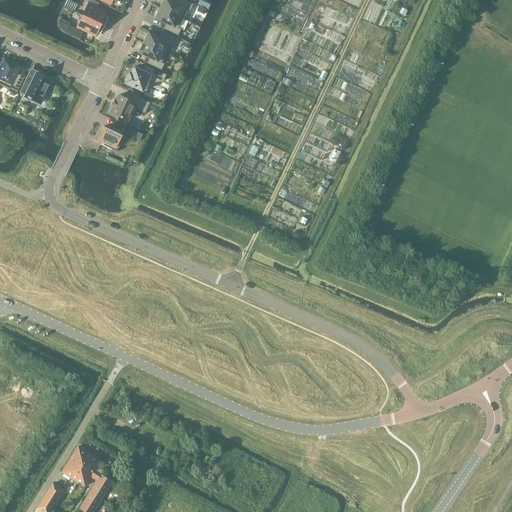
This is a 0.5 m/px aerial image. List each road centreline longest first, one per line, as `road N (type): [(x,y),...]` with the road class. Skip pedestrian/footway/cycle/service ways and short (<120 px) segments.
road 1 (unclassified): [(415,412),(389,371),(349,337),(55,207),(50,183)]
road 2 (unclassified): [(0,300),(278,424),(330,430),(415,412)]
road 3 (tertiary): [(436,511),(493,425),(481,387)]
